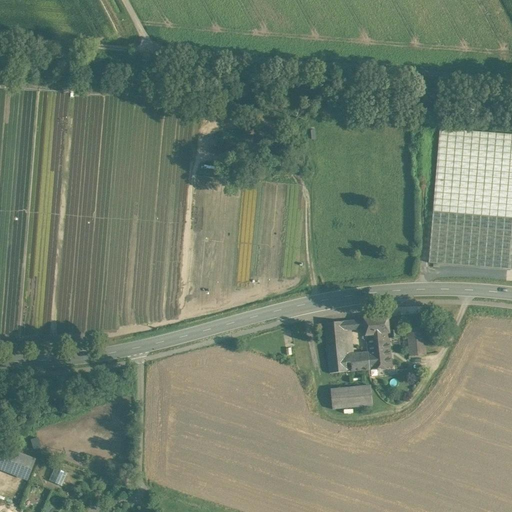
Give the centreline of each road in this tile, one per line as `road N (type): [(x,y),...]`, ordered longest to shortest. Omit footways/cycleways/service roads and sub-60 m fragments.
road 1 (unclassified): [(511,78),(152,50),(122,0)]
road 2 (secondary): [(511,293),(443,288),(310,301),(135,348)]
road 3 (unclassified): [(135,348),(134,463),(149,511)]
road 4 (track): [(152,50),(0,38)]
road 5 (secondary): [(135,348),(0,361)]
